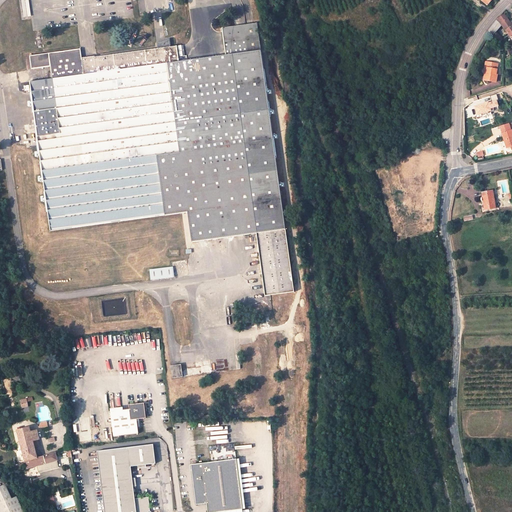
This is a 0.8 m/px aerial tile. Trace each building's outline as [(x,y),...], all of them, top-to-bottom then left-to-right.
[(21,0),(24,17),(31,16),(28,0),(21,0)] [(509,36),(510,38),(511,36),(511,25),(504,15),(498,19),(489,31),(499,43),(503,40),(495,32),(501,25),(509,36)] [(52,79),(29,82),(50,231),(187,212),(191,242),(256,233),(265,296),(294,292),(257,23),(222,28),(223,34),(179,40),(180,45),(170,47),(157,48),(81,59),(80,49),(30,56),(31,69),(51,67),(52,79)] [(487,73),(485,73),(484,81),(491,82),(491,80),(497,81),(498,75),(496,75),(497,70),(498,64),(489,62),(487,73)] [(485,103),(471,107),(473,115),(497,109),(494,100),(497,100),(496,95),(484,98),(485,103)] [(511,132),(509,123),(500,126),(503,134),(502,134),(502,135),(507,148),(511,146),(511,132)] [(480,200),(482,202),(483,202),(485,210),(495,209),(492,191),(482,193),(482,194),(483,198),(481,198),(480,200)] [(174,267),(150,269),(151,279),(175,278),(174,267)] [(181,364),(171,366),(173,378),(182,377),(181,364)] [(183,369),(184,377),(210,373),(209,366),(183,369)] [(131,410),(112,412),(115,436),(140,433),(138,419),(147,418),(149,416),(148,406),(145,405),(132,406),(131,408),(131,410)] [(115,436),(112,412),(106,412),(109,437),(115,436)] [(23,454),(24,461),(37,457),(34,447),(33,441),(38,440),(39,440),(37,430),(30,432),(29,427),(22,429),(18,430),(17,430),(23,454)] [(130,481),(128,468),(137,467),(146,466),(155,465),(152,445),(96,452),(104,511),(147,511),(146,499),(132,500),(130,481)] [(57,460),(55,453),(37,457),(24,461),(27,468),(37,466),(56,460),(57,460)] [(16,459),(17,462),(24,461),(23,454),(20,455),(20,458),(16,459)] [(235,459),(190,465),(196,506),(206,504),(207,511),(222,511),(242,510),(235,459)] [(39,472),(58,467),(56,460),(37,466),(39,472)] [(0,487),(0,511),(23,511),(16,497),(12,499),(5,485),(0,487)]
